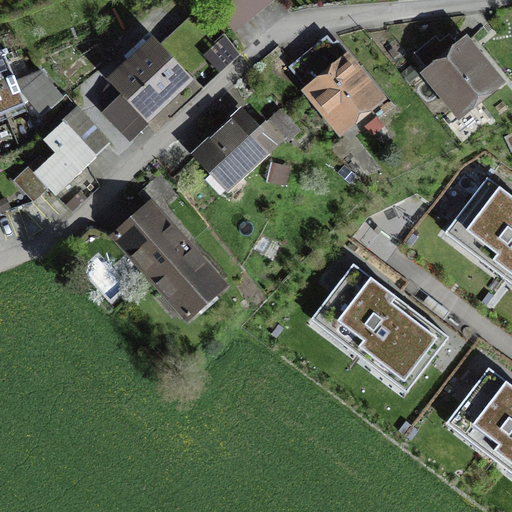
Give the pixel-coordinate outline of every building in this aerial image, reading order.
[(268,3),(265,0),(233,0),(213,17),(229,36),(268,3)] [(170,41),(163,32),(104,84),(141,124),(188,83),(180,74),(216,42),(195,19),(170,41)] [(380,105),(328,40),(293,68),(345,133),(380,105)] [(460,42),(415,80),(454,126),(500,88),(460,42)] [(0,50),(0,102),(4,114),(26,104),(16,81),(2,50),(0,50)] [(40,72),(16,81),(26,104),(32,101),(40,114),(60,98),(40,72)] [(300,129),(280,107),(266,119),(287,141),(300,129)] [(235,112),(184,158),(221,199),(279,146),(259,124),(252,130),(235,112)] [(99,154),(64,118),(28,154),(39,165),(18,185),(41,209),(99,154)] [(511,160),(480,203),(511,226),(511,160)] [(147,202),(158,214),(178,195),(159,174),(138,193),(147,202)] [(105,239),(144,283),(186,246),(158,214),(147,202),(105,239)] [(385,236),(344,289),(439,363),(481,310),(385,236)] [(227,291),(186,246),(144,283),(185,329),(227,291)] [(511,343),(476,390),(511,417),(511,343)]
